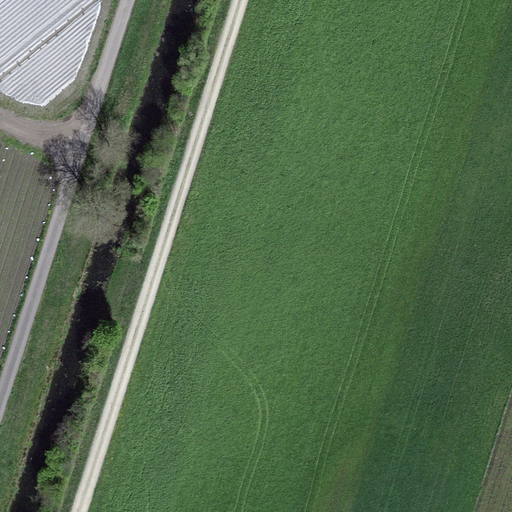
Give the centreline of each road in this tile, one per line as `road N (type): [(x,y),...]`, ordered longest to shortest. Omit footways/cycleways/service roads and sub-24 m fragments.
road 1 (track): [(242,0),(76,511)]
road 2 (track): [(0,394),(121,0)]
